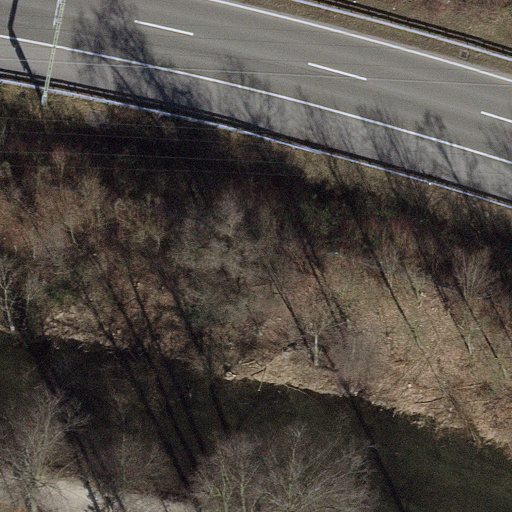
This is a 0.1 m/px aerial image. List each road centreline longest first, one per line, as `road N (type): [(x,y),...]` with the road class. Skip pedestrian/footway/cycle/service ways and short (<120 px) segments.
road 1 (motorway): [(25,0),(165,28),(511,121)]
road 2 (track): [(0,479),(152,511)]
